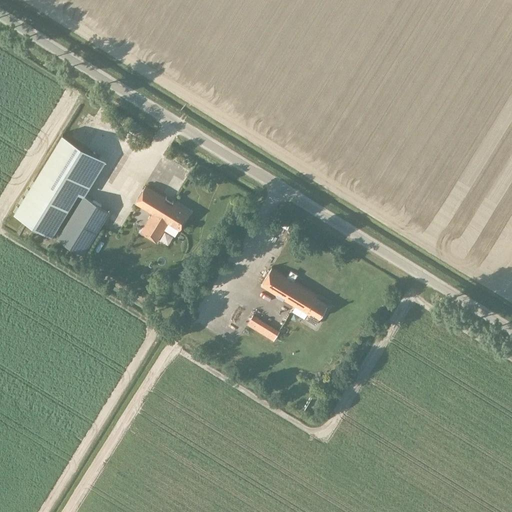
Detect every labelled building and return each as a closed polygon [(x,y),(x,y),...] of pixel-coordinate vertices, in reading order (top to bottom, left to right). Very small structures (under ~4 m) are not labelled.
[(109,209),(85,193),(106,159),(62,132),(14,211),(52,235),(78,192),(82,195),(56,236),(82,252),(109,209)] [(173,177),(170,182),(177,185),(179,180),(173,177)] [(179,229),(189,212),(145,184),(135,201),(152,212),(140,232),(155,241),(167,221),(179,229)] [(117,226),(112,234),(117,238),(123,229),(117,226)] [(322,312),(327,303),(316,296),(316,295),(271,267),(261,284),(309,314),(311,312),(320,317),(322,313),(322,312)] [(273,340),(279,331),(253,314),(246,324),(273,340)] [(288,323),(280,334),(288,339),(295,328),(288,323)]
